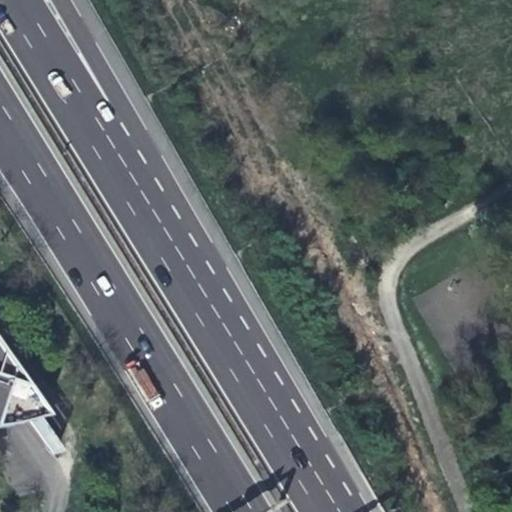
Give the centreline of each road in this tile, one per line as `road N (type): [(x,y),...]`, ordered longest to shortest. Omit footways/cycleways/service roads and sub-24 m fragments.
road 1 (motorway): [(0,119),(240,511)]
road 2 (motorway): [(328,511),(150,223)]
road 3 (motorway): [(150,223),(11,0)]
road 4 (motorway): [(150,223),(122,109),(60,0)]
